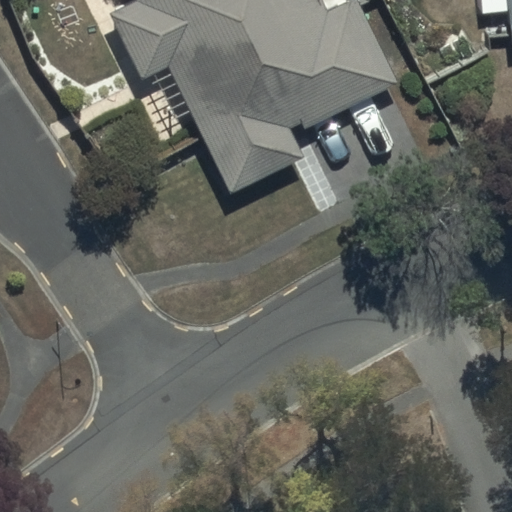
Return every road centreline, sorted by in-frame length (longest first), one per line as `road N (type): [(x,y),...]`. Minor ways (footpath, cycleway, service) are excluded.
road 1 (residential): [(185,417),(309,336),(511,245)]
road 2 (residential): [(185,417),(0,154)]
road 3 (residential): [(60,511),(185,417)]
